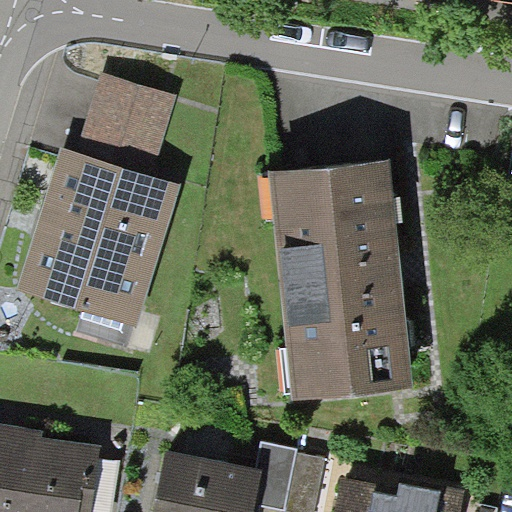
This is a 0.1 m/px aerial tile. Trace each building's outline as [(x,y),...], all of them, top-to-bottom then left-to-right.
[(28,299),(134,329),(176,184),(151,177),(174,98),(92,74),(28,299)] [(282,410),(406,397),(381,164),(257,177),(282,410)] [(0,511),(88,511),(98,446),(0,432),(0,511)] [(247,511),(253,475),(162,461),(154,511),(247,511)] [(430,511),(432,500),(339,485),(334,511),(430,511)]
